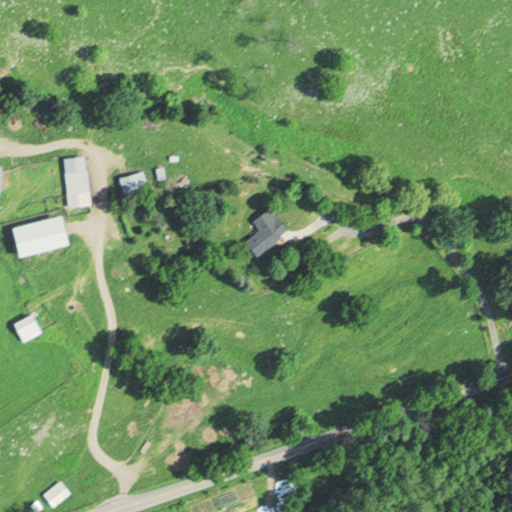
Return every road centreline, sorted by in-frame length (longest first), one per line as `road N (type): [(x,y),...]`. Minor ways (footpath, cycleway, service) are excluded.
road 1 (track): [(0,150),(81,148),(99,160),(99,292),(107,315),(90,424),(100,458),(121,472),(123,499)]
road 2 (tertiary): [(81,511),(511,378)]
